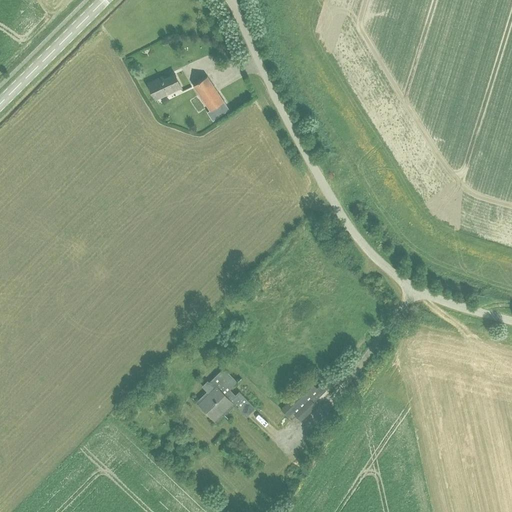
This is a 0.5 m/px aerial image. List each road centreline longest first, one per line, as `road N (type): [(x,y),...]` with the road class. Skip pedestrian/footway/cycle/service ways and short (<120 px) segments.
road 1 (unclassified): [(511,321),(420,291),(358,238),(296,137),(229,0)]
road 2 (unknown): [(287,449),(420,291)]
road 3 (secondary): [(0,103),(104,0)]
